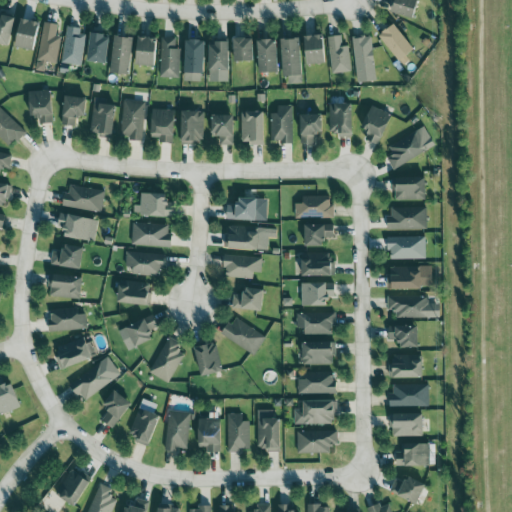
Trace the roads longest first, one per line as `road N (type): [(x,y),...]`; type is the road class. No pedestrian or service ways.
road 1 (residential): [(357,468),(333,477),(159,477),(114,461),(60,420),(19,328),(34,205),(51,160)]
road 2 (residential): [(348,173),(366,205),(367,460),(357,468)]
road 3 (residential): [(51,160),(348,173)]
road 4 (residential): [(110,0),(199,9),(342,0)]
road 5 (residential): [(204,172),(195,302)]
